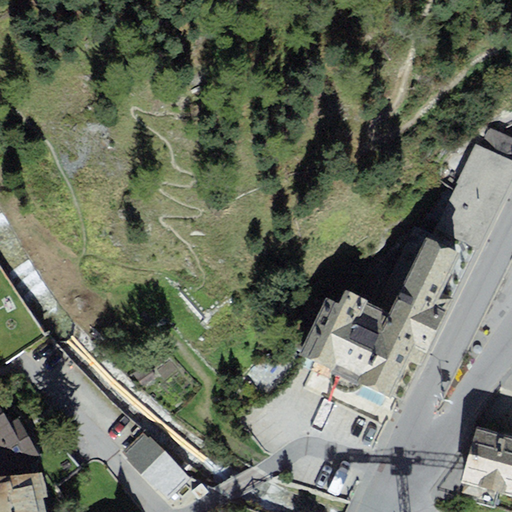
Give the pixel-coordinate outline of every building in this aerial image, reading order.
[(511,184),(511,158),(474,142),(436,229),(483,249),(511,184)] [(391,398),(408,361),(422,368),(455,299),(443,293),(454,270),(462,254),(427,238),(391,313),(346,292),(340,306),(326,300),(300,355),(319,364),(391,398)] [(0,402),(0,477),(11,476),(40,457),(20,418),(12,423),(0,402)] [(175,501),(196,483),(153,434),(127,458),(144,478),(175,501)] [(511,441),(490,435),(474,487),(511,498),(511,441)] [(0,511),(50,511),(42,472),(11,476),(0,477),(0,511)]
